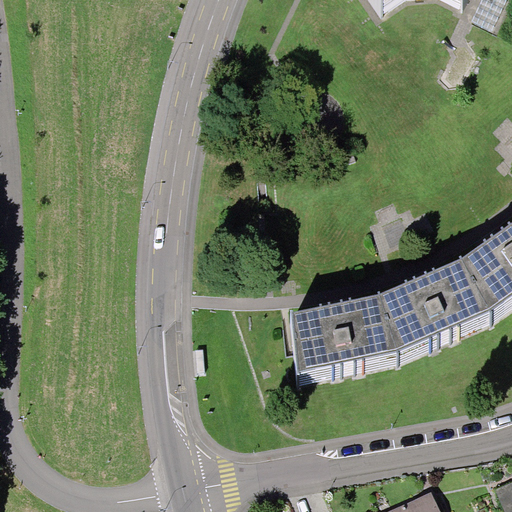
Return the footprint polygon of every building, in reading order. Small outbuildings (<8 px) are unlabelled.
[(402,0),(443,0),(460,8),(463,0),(373,0),(383,13),(402,0)] [(509,0),(485,0),(474,24),(494,33),(509,0)] [(332,323),(288,327),(295,389),(393,369),(487,328),(511,309),(511,240),(494,254),(459,277),(417,296),(377,315),(332,323)] [(511,511),(511,486),(499,492),(507,511),(511,511)] [(440,511),(433,494),(390,511),(376,511),(374,511),(440,511)]
